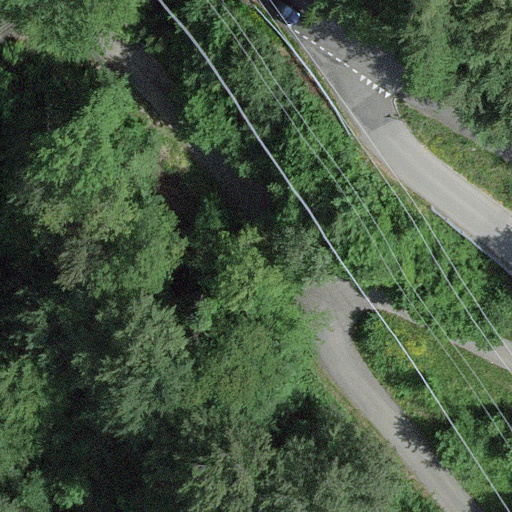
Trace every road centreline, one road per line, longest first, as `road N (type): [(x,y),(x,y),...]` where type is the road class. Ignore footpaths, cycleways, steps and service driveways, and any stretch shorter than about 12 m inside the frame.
road 1 (residential): [(0,18),(85,31),(139,65),(338,290),(400,298),(511,357)]
road 2 (residential): [(511,242),(386,148),(313,11)]
road 3 (residential): [(313,11),(511,130)]
